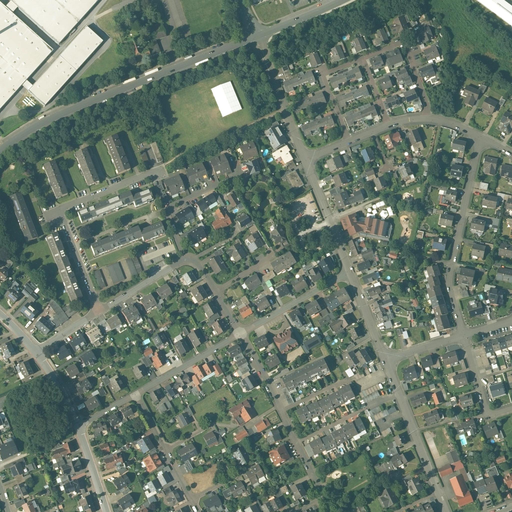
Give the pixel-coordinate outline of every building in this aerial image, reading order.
[(12,0),(12,1),(59,44),(98,0),(12,0)] [(511,7),(502,0),(493,0),(487,8),(511,26),(511,7)] [(0,108),(52,49),(0,1),(0,108)] [(402,18),(394,21),(397,27),(392,29),(394,34),(399,32),(399,33),(407,29),(405,24),(402,18)] [(146,27),(151,41),(156,40),(166,36),(161,22),(146,27)] [(102,42),(86,27),(28,91),(44,106),(102,42)] [(424,29),(417,31),(420,41),(426,39),(427,42),(433,39),(428,27),(424,29)] [(383,29),(375,32),(378,38),(376,39),(378,45),(388,41),(387,37),(386,35),(383,29)] [(138,38),(126,42),(133,62),(150,56),(147,48),(142,49),(138,38)] [(361,38),(354,41),(356,47),(354,48),(356,53),(357,53),(366,49),(364,44),(363,43),(361,38)] [(152,46),(147,48),(150,56),(160,53),(156,40),(151,41),(152,46)] [(339,47),(331,50),(336,62),(344,58),(342,52),(339,47)] [(431,49),(424,52),(427,61),(439,56),(437,49),(436,47),(431,49)] [(398,51),(387,55),(388,59),(391,65),(402,61),(398,51)] [(319,58),(317,53),(309,56),(311,62),(310,62),(312,68),(322,64),(319,59),(319,58)] [(381,58),(370,62),(373,69),(377,68),(377,69),(384,66),(382,61),(381,58)] [(292,76),(287,65),(281,67),(286,79),(288,78),(292,76)] [(428,67),(419,71),(422,78),(428,76),(429,78),(435,76),(431,67),(431,66),(428,67)] [(358,68),(353,70),(349,72),(344,74),(347,81),(356,77),(356,80),(362,77),(358,68)] [(406,70),(395,74),(398,81),(402,80),(402,81),(409,78),(409,77),(406,70)] [(311,72),(306,74),(306,75),(304,75),(299,78),(301,84),(308,81),(309,84),(315,82),(311,72)] [(338,76),(335,78),(335,77),(329,80),(333,89),(339,87),(338,85),(347,81),(344,74),(338,76)] [(409,78),(402,81),(404,83),(405,83),(406,85),(412,83),(409,77),(409,78)] [(293,80),(290,81),(289,81),(284,83),(288,93),(293,90),(292,88),(301,84),(299,78),(293,80)] [(385,79),(379,82),(382,90),(392,86),(389,78),(385,79)] [(486,87),(481,85),(478,91),(480,92),(483,94),(486,87)] [(357,90),(351,93),(354,99),(363,96),(364,98),(370,96),(366,86),(360,88),(360,89),(357,90)] [(478,91),(466,86),(464,91),(469,93),(465,102),(473,105),(475,100),(476,101),(480,92),(478,91)] [(407,93),(404,94),(407,103),(413,100),(417,99),(417,98),(414,90),(407,93)] [(313,97),(307,99),(310,106),(319,103),(320,105),(326,103),(322,93),(316,95),(316,96),(313,97)] [(346,95),(342,96),(337,98),(340,107),(346,105),(345,103),(354,99),(351,93),(346,95)] [(393,97),(386,100),(389,109),(395,106),(395,105),(399,103),(397,98),(396,96),(393,97)] [(497,104),(486,98),(481,108),(492,113),(497,104)] [(302,102),(298,103),(293,105),(297,114),(302,112),(301,110),(310,106),(307,99),(302,102)] [(365,110),(359,112),(362,119),(371,115),(372,118),(378,115),(374,106),(368,108),(365,110)] [(354,114),(350,116),(350,115),(344,118),(348,127),(354,125),(353,122),(362,119),(359,112),(354,114)] [(511,117),(505,114),(501,122),(506,125),(503,131),(508,134),(511,128),(511,117)] [(322,119),(316,121),(319,128),(328,125),(329,127),(334,125),(331,115),(325,117),(325,118),(322,119)] [(311,124),(307,125),(302,127),(305,136),(311,134),(310,132),(319,128),(316,121),(311,124)] [(273,129),(266,133),(276,149),(283,144),(284,144),(282,140),(283,140),(282,136),(277,127),(273,129)] [(412,132),(407,134),(408,134),(412,146),(416,144),(419,151),(424,149),(421,142),(416,131),(415,131),(412,132)] [(116,135),(104,140),(104,141),(106,140),(107,143),(106,144),(109,151),(110,151),(111,154),(110,154),(112,160),(113,160),(114,163),(113,163),(116,171),(118,170),(119,174),(118,174),(130,170),(129,167),(127,167),(127,166),(128,165),(125,157),(124,158),(123,156),(124,155),(122,150),(121,150),(120,148),(121,148),(118,140),(117,141),(116,139),(118,138),(116,135)] [(393,135),(385,139),(389,150),(398,146),(395,141),(393,136),(393,135)] [(466,143),(454,141),(452,150),(453,150),(453,148),(459,150),(458,151),(464,152),(466,143)] [(253,143),(240,148),(244,159),(257,154),(253,143)] [(277,151),(272,154),(275,160),(280,156),(285,165),(286,164),(292,160),(293,160),(287,150),(288,149),(286,146),(277,151)] [(99,182),(86,149),(75,154),(87,186),(99,182)] [(229,149),(220,153),(221,156),(223,155),(224,158),(231,155),(229,149)] [(369,149),(362,152),(366,164),(374,160),(372,155),(373,155),(372,152),(371,152),(369,149)] [(351,153),(345,155),(348,162),(354,160),(351,153)] [(221,156),(210,161),(213,168),(212,169),(215,174),(215,176),(229,171),(224,158),(223,155),(221,156)] [(339,158),(327,162),(330,168),(329,168),(331,173),(343,168),(339,158)] [(497,161),(491,159),(486,158),(483,167),(487,168),(485,174),(493,176),(494,170),(495,170),(497,161)] [(292,160),(286,164),(290,170),(291,170),(296,167),(292,160)] [(255,161),(245,165),(250,178),(260,174),(255,161)] [(54,162),(43,166),(56,199),(67,194),(54,162)] [(186,171),(186,172),(187,174),(191,185),(207,178),(206,175),(201,165),(186,171)] [(409,165),(399,169),(404,179),(409,177),(413,175),(409,165)] [(511,167),(503,165),(500,176),(511,178),(511,167)] [(457,167),(453,166),(452,166),(450,176),(456,177),(457,176),(461,177),(463,168),(457,167)] [(372,168),(365,171),(368,177),(374,174),(372,168)] [(290,170),(281,176),(283,180),(287,178),(287,176),(292,173),(291,170),(290,170)] [(292,173),(287,176),(287,178),(295,190),(303,185),(295,171),(292,173)] [(344,174),(334,178),(337,188),(348,184),(344,174)] [(178,176),(164,182),(167,192),(169,191),(171,195),(177,193),(176,192),(184,189),(183,188),(181,182),(178,176)] [(383,178),(374,181),(377,187),(378,191),(387,188),(383,178)] [(488,184),(480,183),(479,189),(487,191),(488,184)] [(163,194),(161,191),(164,190),(161,184),(156,186),(161,201),(167,199),(165,193),(163,194)] [(146,191),(131,197),(133,202),(133,203),(135,207),(153,200),(149,190),(148,190),(149,191),(146,192),(146,191)] [(457,194),(447,191),(445,199),(449,200),(455,201),(457,194)] [(360,192),(354,194),(355,197),(348,200),(351,205),(363,200),(360,192)] [(37,238),(20,193),(10,197),(27,242),(37,238)] [(107,201),(99,204),(96,205),(97,205),(88,209),(85,210),(77,213),(81,223),(91,219),(102,215),(133,203),(133,202),(131,197),(130,193),(126,194),(120,196),(117,197),(110,200),(107,201)] [(346,193),(336,197),(339,204),(338,205),(339,209),(351,205),(348,200),(347,197),(346,193)] [(211,194),(204,199),(208,206),(211,205),(213,204),(213,203),(216,202),(213,198),(211,194)] [(239,204),(233,194),(227,197),(233,207),(239,204)] [(222,202),(218,195),(213,198),(216,202),(217,205),(222,202)] [(496,199),(484,196),(483,204),(495,207),(497,199),(496,199)] [(204,199),(196,204),(198,207),(200,211),(201,211),(203,209),(203,210),(206,208),(205,208),(208,206),(204,199)] [(198,207),(194,210),(198,216),(202,214),(201,211),(200,211),(198,207)] [(221,207),(212,213),(216,221),(226,215),(221,207)] [(190,213),(187,208),(182,212),(187,221),(193,217),(190,213)] [(182,212),(176,215),(178,220),(181,225),(187,221),(182,212)] [(216,221),(211,224),(216,232),(231,223),(226,215),(216,221)] [(250,223),(246,215),(237,220),(242,228),(246,226),(250,223)] [(355,215),(341,221),(345,231),(348,229),(348,230),(349,230),(350,233),(349,233),(350,234),(350,233),(351,236),(350,236),(351,236),(352,236),(358,234),(359,237),(365,237),(389,241),(392,228),(388,228),(388,226),(388,224),(387,224),(384,223),(384,222),(383,220),(381,221),(380,221),(380,222),(377,221),(376,221),(373,220),(370,220),(370,219),(369,219),(369,220),(366,219),(365,219),(362,218),(357,220),(355,215)] [(453,218),(442,215),(440,224),(446,225),(446,226),(451,227),(453,218)] [(479,221),(472,219),(470,229),(477,231),(479,221)] [(485,222),(479,221),(477,231),(483,232),(485,222)] [(111,237),(100,242),(99,240),(95,242),(96,243),(90,246),(94,256),(95,256),(94,255),(99,253),(99,254),(107,251),(106,250),(115,247),(115,248),(122,245),(121,244),(129,241),(130,242),(138,239),(137,238),(141,236),(143,242),(144,242),(143,241),(150,238),(150,239),(158,236),(157,235),(163,233),(164,234),(160,223),(151,227),(150,226),(148,227),(148,228),(139,231),(138,227),(131,230),(130,228),(126,230),(127,231),(116,236),(115,234),(110,236),(111,237)] [(254,225),(249,229),(252,234),(258,230),(254,225)] [(279,225),(277,226),(277,227),(275,228),(275,229),(275,230),(272,232),(275,237),(273,239),(276,244),(279,242),(279,241),(280,242),(281,243),(280,245),(284,250),(291,246),(287,241),(286,240),(283,235),(285,234),(279,225)] [(199,228),(194,231),(199,240),(205,237),(200,227),(199,228)] [(199,240),(194,231),(188,234),(191,239),(193,244),(194,244),(199,240)] [(56,234),(46,238),(71,302),(82,298),(56,234)] [(252,246),(248,248),(251,252),(262,245),(255,234),(247,239),(252,246)] [(446,241),(435,238),(433,248),(440,250),(444,251),(446,241)] [(356,239),(348,242),(351,250),(364,244),(363,242),(358,244),(356,239)] [(237,245),(226,251),(230,256),(231,255),(236,262),(245,256),(241,251),(242,250),(239,246),(238,244),(237,245)] [(364,244),(351,250),(354,257),(362,254),(360,249),(365,247),(364,244)] [(510,246),(501,244),(499,254),(504,255),(504,257),(511,258),(511,254),(511,249),(509,249),(510,246)] [(485,248),(474,245),(471,255),(478,256),(477,257),(483,258),(485,248)] [(158,256),(152,257),(149,248),(144,250),(151,272),(157,270),(156,265),(160,264),(158,256)] [(221,249),(213,253),(215,258),(217,256),(218,257),(223,253),(221,249)] [(290,253),(272,265),(277,274),(285,269),(286,269),(296,263),(290,253)] [(365,257),(363,258),(365,262),(358,265),(360,271),(361,271),(365,269),(371,267),(377,265),(373,254),(365,257)] [(15,261),(8,255),(4,260),(8,264),(6,267),(8,269),(15,261)] [(136,256),(125,260),(132,277),(142,273),(136,256)] [(215,258),(208,262),(216,274),(224,269),(221,265),(223,264),(223,263),(221,263),(218,257),(217,256),(215,258)] [(321,263),(320,264),(326,273),(334,269),(333,267),(328,259),(326,260),(321,263)] [(437,267),(427,270),(430,278),(437,276),(440,275),(437,267)] [(316,268),(310,272),(312,275),(309,277),(310,280),(312,279),(314,282),(321,278),(316,268)] [(475,272),(457,268),(456,273),(460,274),(459,279),(458,284),(458,283),(458,284),(465,286),(471,287),(472,282),(473,282),(475,272)] [(101,288),(107,286),(100,269),(95,271),(101,288)] [(511,271),(499,269),(498,274),(499,275),(498,280),(511,282),(511,271)] [(273,271),(262,277),(265,282),(276,276),(273,271)] [(190,272),(182,277),(185,281),(186,281),(188,285),(187,285),(188,286),(196,281),(190,272)] [(374,273),(362,278),(365,284),(377,280),(374,273)] [(256,274),(251,277),(252,277),(244,282),(249,291),(261,283),(259,279),(256,274)] [(430,278),(428,279),(431,289),(439,286),(440,286),(437,276),(430,278)] [(302,277),(291,283),(296,292),(307,286),(302,277)] [(14,280),(4,292),(6,294),(11,289),(13,291),(19,285),(14,280)] [(465,286),(458,284),(462,299),(469,297),(465,286)] [(34,290),(29,285),(22,292),(28,297),(31,293),(34,290)] [(166,285),(156,291),(161,299),(167,295),(167,296),(171,293),(166,285)] [(285,285),(277,290),(281,297),(286,295),(285,294),(289,292),(286,287),(285,285)] [(200,286),(191,292),(198,303),(207,297),(200,286)] [(431,289),(428,289),(431,299),(432,299),(442,296),(439,286),(431,289)] [(379,287),(368,291),(370,297),(371,297),(378,294),(381,293),(379,287)] [(269,288),(261,293),(262,296),(265,294),(267,298),(272,295),(269,288)] [(6,294),(5,296),(13,303),(19,297),(13,291),(11,289),(6,294)] [(344,289),(334,295),(340,305),(350,299),(344,289)] [(494,290),(491,289),(490,289),(488,299),(491,300),(501,302),(502,300),(504,292),(494,290)] [(37,298),(31,293),(28,297),(33,302),(37,298)] [(150,295),(140,301),(146,311),(155,305),(156,304),(155,303),(150,295)] [(334,295),(324,301),(330,311),(340,305),(334,295)] [(442,296),(432,299),(433,304),(432,305),(433,309),(445,305),(442,296)] [(416,310),(421,308),(417,297),(412,299),(416,310)] [(270,306),(265,298),(255,304),(259,312),(270,306)] [(247,299),(241,302),(245,307),(247,306),(250,304),(247,299)] [(391,300),(384,303),(384,305),(382,306),(381,302),(373,305),(376,312),(388,307),(392,305),(393,305),(391,300)] [(64,313),(60,307),(54,301),(49,304),(57,315),(62,323),(68,318),(64,313)] [(316,301),(305,307),(310,316),(311,316),(310,316),(314,314),(321,310),(316,301)] [(211,303),(203,308),(208,317),(214,314),(217,312),(211,303)] [(480,303),(468,307),(471,317),(483,313),(482,308),(480,303)] [(37,313),(28,304),(21,311),(30,320),(37,313)] [(133,306),(122,312),(129,324),(133,322),(134,324),(138,321),(137,320),(140,317),(136,310),(133,305),(133,306)] [(445,305),(433,309),(436,318),(446,315),(448,315),(445,305)] [(245,307),(239,311),(243,318),(252,313),(247,306),(245,307)] [(376,312),(379,319),(382,318),(383,321),(388,319),(386,315),(391,313),(389,308),(388,307),(376,312)] [(71,308),(64,313),(68,318),(75,313),(71,308)] [(298,310),(289,315),(293,321),(301,317),(302,316),(298,310)] [(214,314),(208,317),(207,317),(210,322),(213,320),(217,318),(214,314)] [(329,314),(317,321),(321,327),(332,320),(329,315),(329,314)] [(57,315),(53,318),(54,320),(48,324),(52,328),(53,329),(62,323),(57,315)] [(311,323),(306,315),(302,318),(305,324),(306,325),(311,323)] [(346,315),(339,320),(342,325),(344,328),(352,323),(350,320),(349,320),(346,315)] [(436,318),(434,319),(438,332),(450,329),(446,315),(436,318)] [(116,316),(106,322),(111,330),(121,324),(116,316)] [(301,317),(297,319),(298,321),(295,322),(298,328),(299,328),(305,324),(302,318),(301,317)] [(48,324),(42,319),(35,326),(42,331),(41,331),(46,335),(52,328),(48,324)] [(215,323),(211,325),(211,326),(214,331),(224,325),(221,320),(215,323)] [(339,320),(330,325),(334,331),(340,327),(340,326),(342,325),(339,320)] [(224,325),(214,331),(217,336),(227,330),(224,325)] [(358,328),(350,332),(354,340),(362,336),(358,328)] [(96,329),(87,334),(92,342),(97,339),(101,337),(96,329)] [(197,330),(188,335),(193,343),(195,347),(204,342),(204,341),(201,337),(197,330)] [(287,332),(282,335),(278,337),(274,340),(282,354),(297,345),(291,333),(289,331),(287,332)] [(161,333),(152,338),(157,348),(159,347),(160,349),(168,345),(161,333)] [(73,339),(69,341),(75,350),(86,343),(81,334),(76,337),(76,336),(73,338),(73,339)] [(318,335),(303,343),(307,351),(322,343),(318,335)] [(264,336),(258,339),(254,341),(259,349),(263,346),(264,347),(268,344),(266,341),(267,340),(264,336)] [(97,339),(92,342),(96,348),(100,345),(100,344),(97,339)] [(504,339),(498,341),(500,349),(507,347),(504,339)] [(183,340),(175,344),(181,355),(189,350),(183,340)] [(498,341),(491,343),(493,351),(500,349),(498,341)] [(9,343),(0,347),(3,353),(12,349),(9,343)] [(491,343),(483,345),(484,348),(485,350),(486,353),(493,351),(491,343)] [(236,345),(227,351),(231,358),(234,356),(241,353),(236,345)] [(63,347),(54,352),(59,361),(65,358),(64,357),(68,355),(66,351),(63,347)] [(149,348),(143,352),(145,357),(152,353),(149,348)] [(12,349),(3,353),(7,359),(15,355),(12,349)] [(371,361),(364,350),(360,352),(360,353),(366,363),(366,364),(367,364),(371,361)] [(84,355),(80,357),(85,366),(89,364),(89,365),(92,363),(92,362),(96,360),(90,351),(87,354),(84,356),(84,355)] [(161,355),(159,352),(155,354),(156,357),(153,359),(158,368),(165,364),(160,355),(161,355)] [(355,355),(353,352),(348,354),(355,365),(355,366),(360,363),(355,355)] [(366,363),(360,353),(360,352),(355,355),(360,363),(362,367),(366,364),(366,363)] [(241,353),(234,356),(237,362),(244,358),(241,353)] [(281,363),(277,353),(265,359),(271,368),(281,363)] [(455,353),(442,357),(445,366),(450,364),(457,361),(457,362),(458,362),(455,353)] [(348,354),(343,357),(350,369),(355,366),(355,365),(348,354)] [(149,366),(144,357),(141,359),(146,368),(149,366)] [(430,357),(421,360),(424,368),(433,365),(431,360),(430,357)] [(237,362),(235,363),(239,370),(242,375),(250,371),(246,364),(247,363),(244,358),(237,362)] [(323,359),(310,366),(316,378),(319,376),(320,377),(323,375),(330,371),(323,359)] [(209,361),(202,365),(207,374),(214,370),(209,361)] [(27,362),(18,366),(21,372),(30,368),(27,362)] [(74,365),(65,370),(69,378),(73,376),(79,373),(74,365)] [(144,369),(142,365),(133,370),(138,380),(146,375),(143,370),(144,369)] [(202,365),(194,369),(200,378),(207,374),(202,365)] [(310,366),(296,373),(302,385),(306,383),(312,380),(316,378),(310,366)] [(88,367),(82,371),(85,375),(90,372),(88,367)] [(414,367),(403,371),(405,375),(403,375),(405,381),(417,378),(416,374),(414,368),(414,367)] [(30,368),(21,372),(24,378),(33,374),(30,368)] [(351,368),(346,371),(350,377),(355,375),(351,368)] [(90,372),(85,375),(86,379),(94,374),(92,371),(90,372)] [(296,373),(282,379),(286,388),(288,392),(289,392),(289,391),(295,388),(295,389),(298,387),(302,385),(296,373)] [(464,374),(453,378),(456,388),(467,384),(464,374)] [(182,376),(175,380),(177,383),(173,385),(178,393),(182,391),(180,387),(190,382),(186,375),(183,377),(182,376)] [(243,381),(242,381),(248,392),(258,386),(252,376),(250,376),(243,381)] [(118,378),(110,383),(116,393),(124,388),(118,378)] [(86,380),(79,384),(79,383),(77,385),(75,386),(79,395),(91,388),(86,380)] [(172,384),(165,388),(168,393),(171,397),(178,393),(173,385),(172,384)] [(378,384),(370,388),(372,393),(377,391),(380,389),(378,384)] [(501,385),(490,388),(493,398),(504,394),(501,385)] [(355,397),(349,386),(344,388),(349,399),(355,397)] [(102,387),(97,390),(101,397),(106,394),(102,387)] [(294,403),(289,392),(288,392),(286,388),(281,390),(289,405),(294,403)] [(349,399),(344,388),(338,391),(339,392),(344,402),(349,399)] [(370,388),(359,393),(362,398),(372,393),(370,388)] [(156,391),(149,395),(154,402),(162,398),(159,392),(157,393),(156,391)] [(372,393),(362,398),(364,404),(380,396),(377,391),(372,393)] [(344,402),(339,392),(333,395),(339,406),(344,403),(344,402)] [(440,392),(432,395),(436,405),(444,402),(440,392)] [(423,394),(410,399),(413,407),(426,402),(423,394)] [(339,406),(333,395),(328,397),(328,398),(334,408),(339,406)] [(471,396),(460,399),(462,407),(473,404),(472,401),(471,396)] [(94,397),(88,401),(84,403),(89,411),(98,405),(94,397)] [(334,408),(328,398),(323,401),(329,412),(334,409),(334,408)] [(237,406),(247,421),(255,416),(245,401),(237,406)] [(329,412),(323,401),(318,404),(323,414),(323,415),(329,412)] [(318,404),(317,403),(312,405),(317,416),(323,414),(318,404)] [(307,408),(306,408),(311,417),(312,419),(312,417),(316,415),(317,416),(312,405),(307,408)] [(381,405),(368,412),(371,417),(384,411),(381,405)] [(247,421),(237,406),(236,407),(236,406),(229,410),(239,426),(247,421)] [(128,407),(120,411),(124,418),(128,416),(128,415),(132,413),(128,407)] [(193,415),(189,407),(183,411),(185,414),(186,413),(188,417),(193,415)] [(306,407),(301,410),(305,419),(311,417),(306,408),(307,408),(306,407)] [(384,411),(371,417),(373,422),(389,415),(386,409),(384,411)] [(305,419),(301,410),(295,412),(300,422),(305,419)] [(438,410),(431,413),(431,414),(429,415),(428,414),(423,416),(427,425),(440,420),(438,415),(438,414),(439,413),(438,410)] [(185,414),(177,418),(179,421),(180,421),(183,427),(191,423),(188,417),(186,413),(185,414)] [(114,415),(113,416),(112,416),(108,418),(110,422),(109,423),(111,426),(112,426),(116,424),(116,425),(119,423),(121,422),(118,418),(116,414),(115,414),(114,415)] [(455,414),(449,416),(452,422),(457,420),(455,414)] [(266,418),(251,428),(255,435),(270,425),(266,418)] [(360,420),(352,423),(357,432),(358,433),(365,430),(360,420)] [(473,420),(468,421),(461,424),(462,426),(456,428),(458,434),(470,431),(471,436),(476,434),(475,429),(476,429),(473,420)] [(104,423),(96,426),(95,424),(92,425),(95,433),(99,432),(106,430),(104,423)] [(352,423),(347,426),(352,435),(357,432),(352,423)] [(494,423),(483,428),(487,438),(498,434),(497,432),(494,423)] [(352,435),(347,426),(341,428),(342,429),(346,438),(352,435)] [(389,428),(381,432),(384,437),(392,433),(389,428)] [(276,429),(265,434),(268,440),(267,440),(278,435),(279,434),(276,429)] [(346,438),(342,429),(337,432),(341,441),(347,439),(346,438)] [(221,439),(216,430),(212,433),(216,442),(221,439)] [(245,430),(234,437),(237,441),(248,435),(245,430)] [(99,432),(95,433),(93,434),(96,441),(102,438),(99,432)] [(341,441),(337,432),(331,435),(332,435),(336,444),(341,441)] [(212,433),(209,435),(208,434),(207,435),(207,436),(204,437),(203,437),(208,446),(209,446),(208,445),(216,441),(216,442),(212,433),(211,433),(212,433)] [(403,434),(394,437),(397,446),(406,443),(403,434)] [(278,435),(267,440),(270,446),(281,440),(278,435)] [(332,435),(326,438),(331,447),(336,445),(336,444),(332,435)] [(138,437),(131,442),(133,446),(137,444),(137,443),(140,441),(138,437)] [(140,441),(137,443),(137,444),(143,453),(153,448),(147,437),(140,441)] [(326,438),(321,441),(325,448),(325,450),(331,447),(326,438)] [(6,442),(13,456),(19,454),(12,439),(6,442)] [(320,439),(315,442),(319,451),(325,448),(321,441),(320,439)] [(1,444),(7,459),(13,456),(6,442),(1,444)] [(113,442),(107,444),(99,446),(102,454),(107,453),(110,452),(109,450),(115,448),(113,442)] [(315,442),(309,444),(314,454),(319,451),(315,442)] [(71,443),(63,445),(64,449),(66,455),(74,452),(71,443)] [(191,444),(183,449),(177,452),(182,462),(183,461),(186,466),(190,464),(187,459),(196,454),(191,444)] [(280,448),(270,453),(270,454),(269,457),(271,457),(276,466),(288,459),(290,458),(288,455),(284,448),(284,446),(280,448)] [(250,460),(242,447),(234,452),(241,465),(250,460)] [(395,447),(389,449),(392,456),(398,454),(395,447)] [(64,449),(52,452),(55,459),(61,457),(63,456),(63,455),(66,455),(64,449)] [(399,455),(391,459),(395,467),(403,463),(404,464),(411,460),(406,453),(400,457),(399,455)] [(119,454),(113,456),(113,458),(104,461),(107,469),(122,464),(119,454)] [(155,454),(150,457),(143,461),(146,466),(159,459),(157,456),(157,457),(155,454)] [(223,457),(217,460),(221,468),(226,465),(223,457)] [(160,462),(159,459),(146,466),(150,472),(156,468),(162,465),(161,465),(160,462)] [(391,459),(384,464),(384,465),(382,466),(383,468),(385,466),(390,474),(397,470),(395,467),(391,459)] [(62,460),(57,463),(59,468),(61,467),(65,465),(63,460),(62,460)] [(461,461),(450,465),(452,472),(464,468),(461,461)] [(65,465),(61,467),(64,476),(78,472),(75,462),(65,465)] [(19,464),(10,468),(12,473),(11,474),(12,477),(14,478),(22,475),(24,474),(23,474),(22,470),(19,464)] [(31,464),(25,467),(26,468),(22,470),(23,474),(33,469),(31,464)] [(186,466),(184,467),(187,473),(193,470),(190,464),(186,466)] [(450,465),(438,470),(441,477),(453,472),(452,472),(450,465)] [(264,476),(258,466),(252,469),(252,471),(252,470),(257,480),(258,480),(264,476)] [(495,467),(489,469),(492,478),(499,475),(495,467)] [(252,471),(246,474),(248,478),(251,484),(251,485),(258,481),(258,480),(257,480),(252,470),(252,471)] [(166,473),(157,478),(158,480),(162,486),(162,487),(171,482),(166,473)] [(124,475),(113,482),(118,490),(129,483),(124,475)] [(410,475),(404,478),(407,483),(413,480),(410,475)] [(461,475),(450,480),(457,497),(468,492),(461,475)] [(23,477),(15,481),(17,484),(15,484),(16,485),(25,482),(23,477)] [(413,480),(407,483),(408,485),(412,495),(423,490),(417,478),(413,480)] [(484,481),(483,481),(488,491),(487,491),(488,493),(497,490),(496,486),(495,482),(494,482),(492,478),(484,481)] [(81,479),(72,482),(75,490),(75,491),(84,489),(81,479)] [(155,480),(147,485),(149,489),(151,493),(155,491),(159,488),(156,482),(155,480)] [(483,481),(474,484),(479,495),(487,491),(488,491),(483,481),(484,481),(483,481)] [(71,482),(70,482),(62,486),(63,486),(64,489),(66,490),(67,492),(68,493),(71,492),(72,491),(75,490),(72,482),(71,483),(71,482)] [(240,482),(229,488),(232,494),(234,498),(245,491),(244,489),(240,482)] [(27,495),(22,484),(14,488),(19,498),(27,495)] [(300,484),(292,489),(297,500),(306,495),(300,484)] [(286,486),(280,489),(283,494),(289,491),(286,486)] [(169,487),(161,491),(165,497),(169,495),(168,495),(172,492),(169,487)] [(229,488),(222,492),(225,499),(227,498),(227,497),(232,494),(229,488)] [(280,489),(274,492),(277,497),(283,494),(280,489)] [(389,489),(382,493),(384,497),(381,499),(386,507),(389,506),(397,502),(392,492),(391,493),(389,489)] [(172,492),(168,495),(169,495),(170,498),(167,500),(171,507),(181,501),(175,491),(172,492)] [(457,497),(456,497),(460,506),(472,501),(468,492),(457,497)] [(129,495),(117,502),(122,509),(122,510),(134,503),(129,495)] [(206,509),(219,502),(216,496),(203,502),(206,509)] [(94,511),(90,497),(79,500),(83,511),(86,511),(94,511)] [(278,498),(270,503),(275,511),(283,508),(278,498)] [(23,499),(15,503),(17,508),(23,505),(23,504),(25,503),(23,499)] [(148,501),(142,504),(145,509),(146,510),(151,507),(148,501)] [(219,502),(206,509),(208,511),(209,511),(211,511),(213,510),(213,511),(220,511),(222,511),(224,510),(221,506),(219,502)] [(30,503),(22,506),(24,511),(34,511),(33,509),(30,503)] [(270,503),(262,507),(264,511),(274,511),(275,511),(270,503)]
